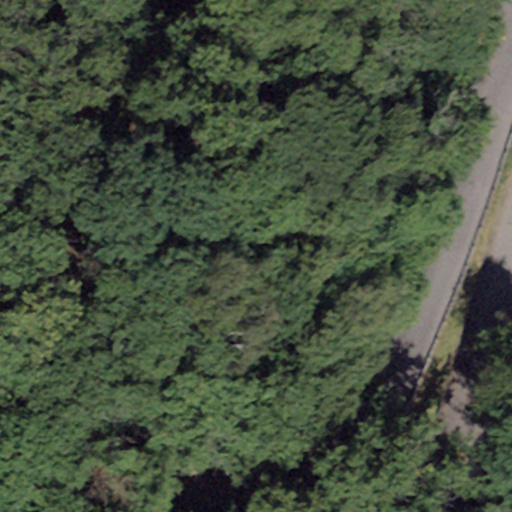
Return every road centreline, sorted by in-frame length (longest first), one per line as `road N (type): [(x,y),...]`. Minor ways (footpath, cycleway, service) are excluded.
road 1 (tertiary): [(164,511),(271,483),(333,453),(371,416),(414,316),(482,92),(511,42)]
road 2 (tertiary): [(511,319),(445,511)]
